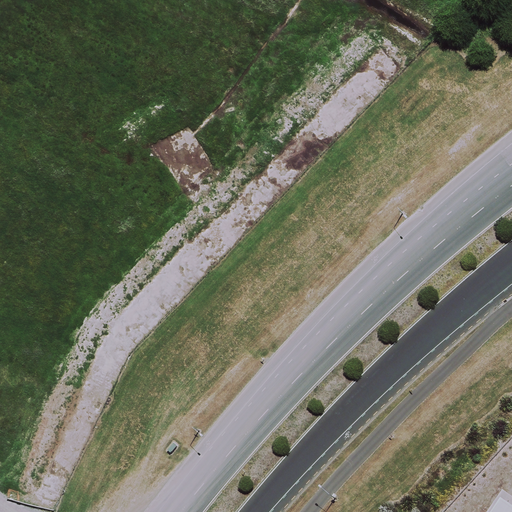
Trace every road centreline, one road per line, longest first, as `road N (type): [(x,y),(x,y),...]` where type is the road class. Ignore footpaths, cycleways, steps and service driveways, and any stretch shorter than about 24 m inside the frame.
road 1 (secondary): [(181,511),(357,306),(511,176)]
road 2 (secondary): [(511,266),(334,425),(257,511)]
